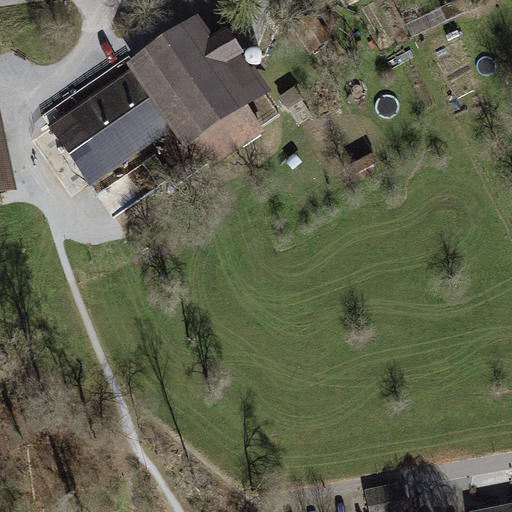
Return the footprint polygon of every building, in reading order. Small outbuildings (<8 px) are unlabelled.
[(292,23),(313,53),(332,40),(310,10),(292,23)] [(137,72),(73,115),(111,172),(173,130),(184,147),(196,139),(215,166),(272,127),(253,98),(278,81),(236,21),(215,35),(199,13),(129,61),(137,72)] [(69,118),(31,143),(70,201),(108,176),(69,118)] [(293,198),(301,214),(333,197),(325,182),(293,198)] [(54,254),(25,264),(34,291),(63,281),(54,254)] [(410,511),(406,487),(367,495),(370,511),(410,511)]
